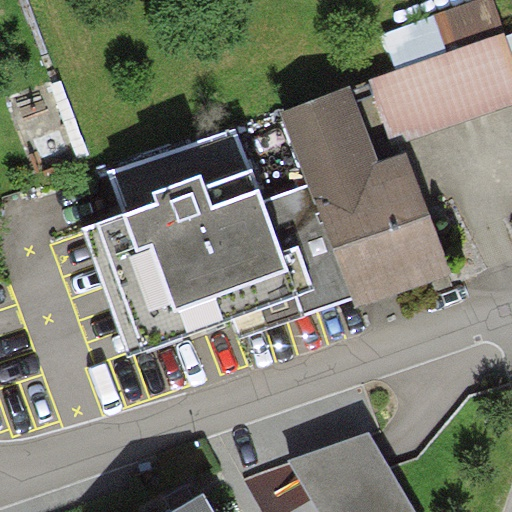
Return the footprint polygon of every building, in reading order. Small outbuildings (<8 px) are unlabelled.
[(511,43),(504,22),(366,75),(398,157),(422,147),(511,112),(511,43)] [(366,75),(286,106),(361,301),(466,261),(422,147),(398,157),(366,75)] [(241,169),(69,228),(118,372),(330,299),(292,191),(253,205),(241,169)] [(232,436),(245,476),(379,431),(365,391),(232,436)] [(417,511),(372,428),(297,468),(320,511),(417,511)] [(226,511),(209,481),(155,511),(226,511)]
